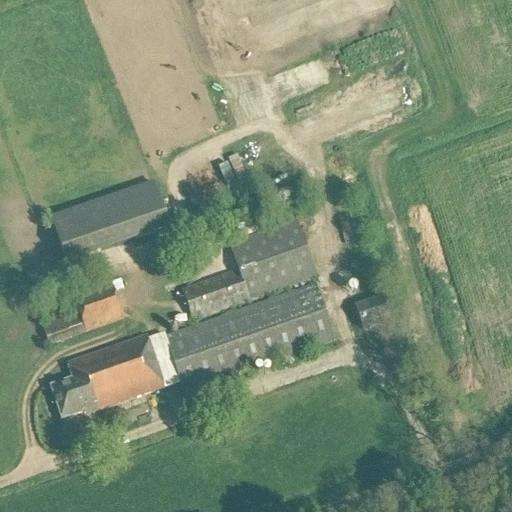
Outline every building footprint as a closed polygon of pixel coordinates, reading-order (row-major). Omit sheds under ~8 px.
[(151,186),(49,222),(65,268),(167,232),(151,186)] [(238,275),(182,294),(192,324),(315,281),(295,225),(229,249),(238,275)] [(64,321),(62,314),(39,322),(48,349),(84,335),(122,322),(111,288),(72,301),(77,317),(64,321)] [(314,288),(148,344),(146,340),(65,367),(70,383),(50,390),(61,423),(88,414),(89,417),(164,391),(163,390),(179,384),(183,395),(334,344),(314,288)] [(388,324),(381,302),(354,311),(362,334),(388,324)] [(122,412),(104,418),(108,431),(126,425),(122,412)]
